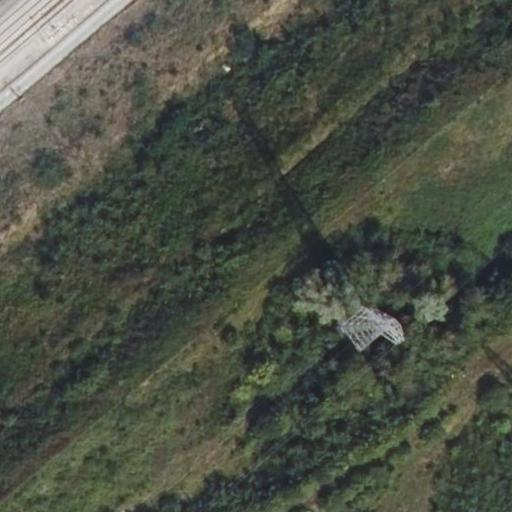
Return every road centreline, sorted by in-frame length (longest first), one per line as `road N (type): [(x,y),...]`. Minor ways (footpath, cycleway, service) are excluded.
road 1 (track): [(484,0),(0,422)]
road 2 (track): [(0,249),(295,0)]
